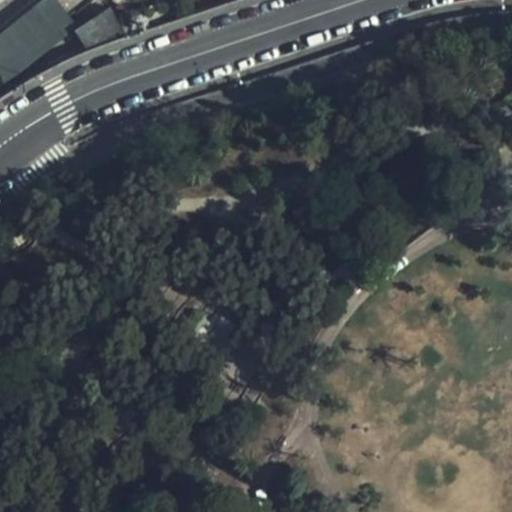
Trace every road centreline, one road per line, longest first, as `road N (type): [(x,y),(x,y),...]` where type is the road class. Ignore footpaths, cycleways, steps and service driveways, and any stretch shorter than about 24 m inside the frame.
road 1 (residential): [(5,143),(43,164),(436,30),(511,20)]
road 2 (primary): [(5,143),(121,80),(367,0)]
